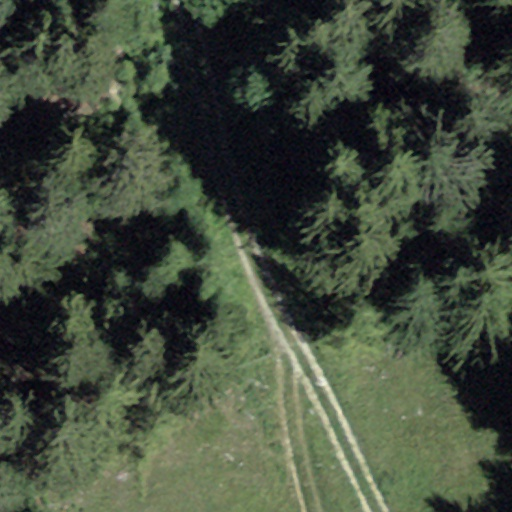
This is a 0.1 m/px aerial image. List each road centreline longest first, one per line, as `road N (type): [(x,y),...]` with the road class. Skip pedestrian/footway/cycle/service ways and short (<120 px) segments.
road 1 (track): [(200,0),(226,90),(281,424),(313,511)]
road 2 (track): [(260,276),(376,511)]
